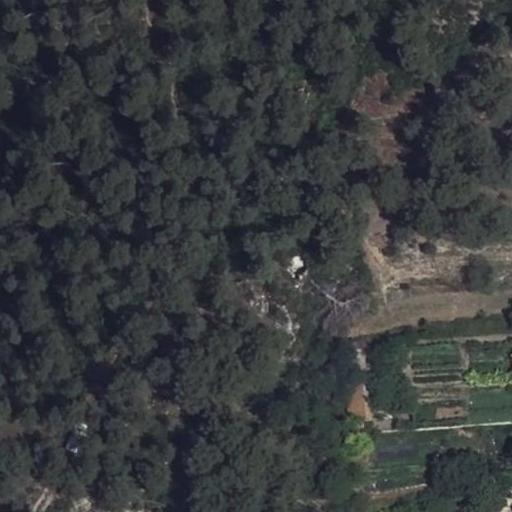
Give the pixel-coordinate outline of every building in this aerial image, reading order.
[(342,343),(345,358),(345,382),(361,380),(362,355),(360,342),(342,343)] [(347,420),(364,419),(361,380),(345,382),(343,384),(347,420)] [(375,460),(385,459),(386,446),(390,446),(390,437),(375,437),(375,460)] [(511,485),(491,491),(494,501),(511,495),(511,485)] [(491,506),(492,511),(511,511),(511,495),(494,501),(493,501),(494,505),(491,506)]
